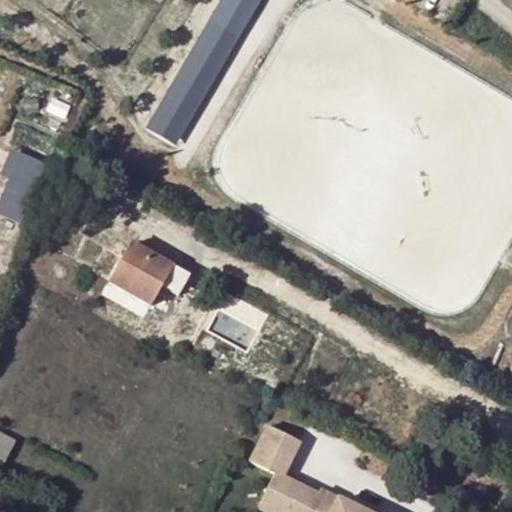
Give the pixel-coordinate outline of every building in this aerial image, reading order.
[(188,148),(257,0),(215,0),(153,132),(188,148)] [(14,150),(0,187),(0,212),(23,222),(46,163),(14,150)] [(148,305),(162,279),(170,266),(131,243),(108,283),(148,305)] [(170,266),(162,279),(173,286),(181,272),(170,266)] [(269,420),(251,456),(275,468),(257,501),(279,511),(282,511),(284,509),(289,511),(369,511),(320,486),(317,490),(282,472),(300,436),(269,420)] [(0,463),(11,442),(0,435),(0,463)]
